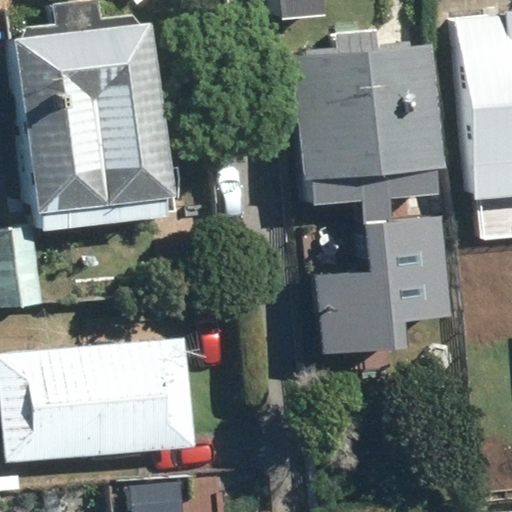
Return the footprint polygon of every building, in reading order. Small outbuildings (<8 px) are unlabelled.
[(304,0),(266,0),(267,14),(306,11),(304,0)] [(511,6),(441,11),(454,191),(511,187),(511,6)] [(122,10),(0,24),(25,224),(146,209),(122,10)] [(419,34),(271,46),(283,203),(353,198),(358,260),(312,264),(318,335),(391,329),(389,300),(440,296),(419,34)] [(23,225),(0,227),(0,294),(30,291),(23,225)] [(173,333),(0,345),(0,454),(180,442),(173,333)]
